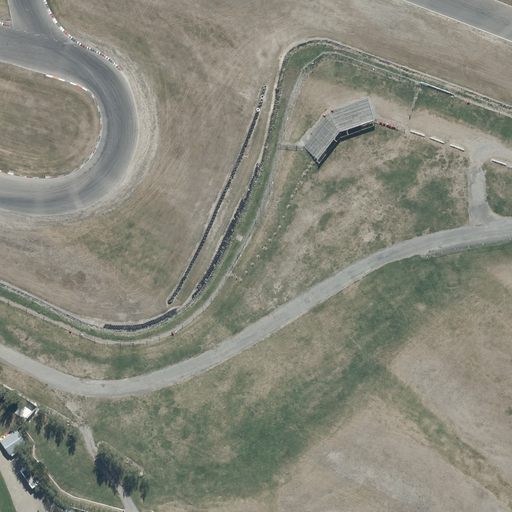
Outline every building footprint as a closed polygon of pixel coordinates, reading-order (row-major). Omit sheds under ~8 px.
[(368,96),(327,111),(302,143),(318,155),(338,129),(375,115),(368,96)] [(404,144),(422,148),(425,139),(407,134),(404,144)] [(0,438),(0,441),(8,454),(26,442),(16,427),(0,438)] [(28,462),(19,469),(30,486),(40,480),(28,462)] [(77,511),(65,502),(57,511),(77,511)]
